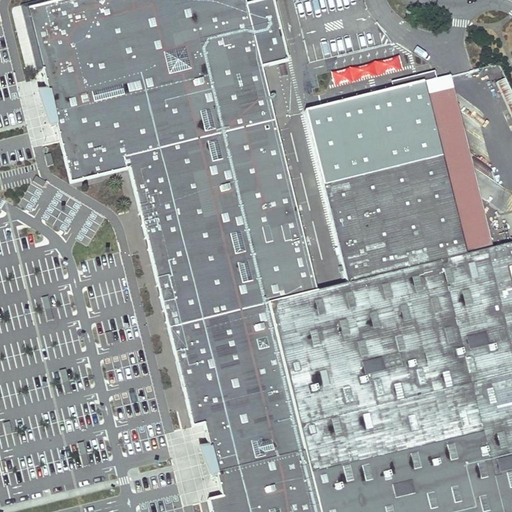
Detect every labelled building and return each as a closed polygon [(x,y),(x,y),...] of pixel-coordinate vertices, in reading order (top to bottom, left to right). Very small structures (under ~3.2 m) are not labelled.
[(58,0),(37,0),(20,4),(35,71),(41,70),(26,8),(58,0)] [(511,511),(511,244),(490,250),(466,256),(426,96),(423,83),(304,112),(346,285),(316,292),(313,281),(308,259),(302,236),(296,210),(293,198),(284,164),(279,142),(273,120),(267,95),(261,68),(287,61),(271,0),(261,0),(245,4),(243,0),(58,0),(26,8),(41,70),(46,91),(47,94),(50,109),(54,123),(65,168),(68,183),(127,169),(159,297),(167,331),(171,346),(180,382),(183,397),(191,427),(202,425),(203,429),(213,464),(215,475),(220,496),(206,500),(209,511),(511,511)] [(330,72),(333,86),(401,73),(399,59),(330,72)] [(511,97),(504,79),(495,83),(511,121),(511,97)] [(490,250),(451,90),(426,96),(466,256),(490,250)] [(50,109),(47,94),(42,95),(45,110),(49,124),(54,123),(50,109)]
